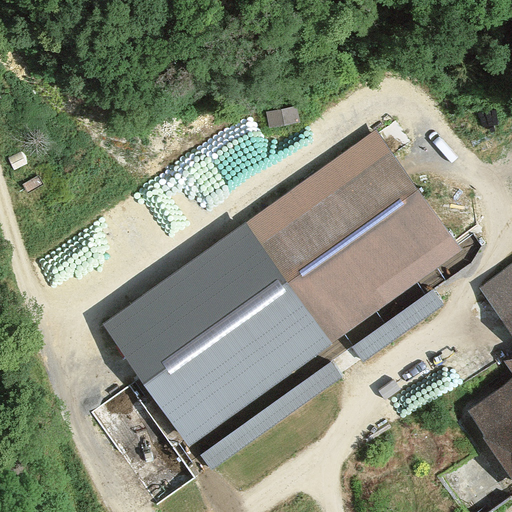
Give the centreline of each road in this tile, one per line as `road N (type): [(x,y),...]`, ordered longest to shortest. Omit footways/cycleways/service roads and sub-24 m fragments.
road 1 (track): [(132,511),(104,474),(33,296),(0,179)]
road 2 (track): [(331,511),(315,468),(238,511)]
